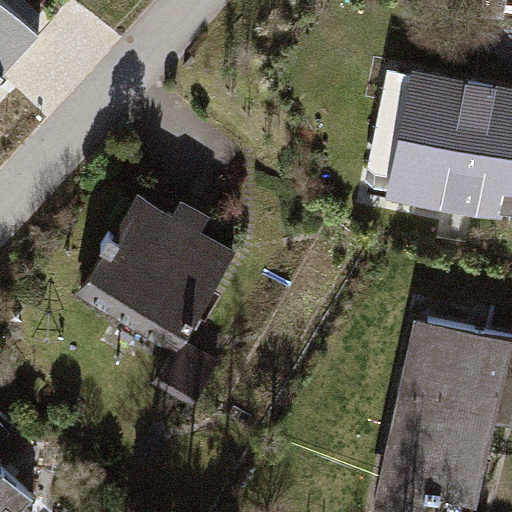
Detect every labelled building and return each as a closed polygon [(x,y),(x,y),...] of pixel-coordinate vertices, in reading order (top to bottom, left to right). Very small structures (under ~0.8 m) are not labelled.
[(0,0),(0,75),(39,33),(2,0),(0,0)] [(411,99),(393,186),(501,208),(511,156),(511,88),(417,69),(416,74),(390,69),(384,94),(411,99)] [(106,245),(81,287),(176,344),(180,337),(233,250),(200,230),(210,213),(180,195),(170,212),(138,193),(114,232),(109,228),(101,242),(106,245)] [(393,424),(420,430),(406,491),(438,499),(439,493),(476,502),(500,401),(511,403),(511,334),(428,315),(416,368),(402,365),(397,389),(401,390),(393,424)] [(176,344),(153,381),(189,402),(216,359),(180,337),(176,344)] [(0,409),(0,461),(8,468),(34,441),(0,409)] [(0,511),(16,511),(34,493),(8,468),(0,461),(0,511)]
